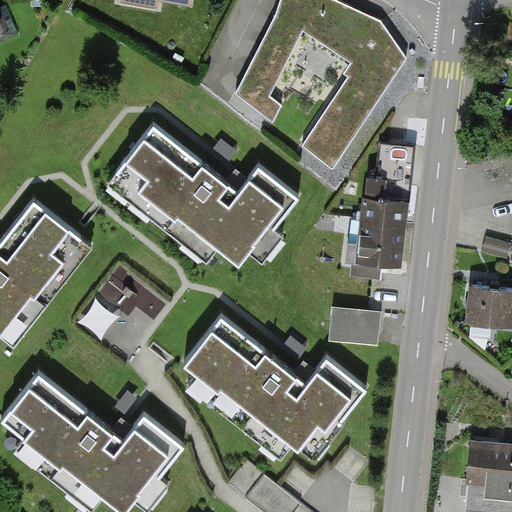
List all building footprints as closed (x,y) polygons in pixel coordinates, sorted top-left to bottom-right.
[(8,0),(0,0),(0,37),(20,30),(8,0)] [(303,143),(334,166),(381,96),(407,56),(382,20),(340,0),(280,0),(276,12),(236,90),(273,120),(283,103),(270,93),(305,29),(351,61),(345,71),(350,75),(303,143)] [(299,196),(258,165),(240,189),(153,122),(105,184),(207,262),(219,247),(240,263),(249,252),(263,263),(285,235),(275,227),(299,196)] [(414,185),(420,143),(386,139),(381,180),(414,185)] [(408,259),(417,192),(370,186),(361,254),(408,259)] [(0,232),(0,329),(16,341),(95,240),(32,191),(0,232)] [(511,242),(486,236),(483,250),(508,256),(511,242)] [(511,288),(474,284),(469,319),(511,324),(511,288)] [(386,305),(339,300),(335,334),(382,339),(386,305)] [(366,386),(325,355),(307,378),(220,312),(184,359),(198,369),(186,384),(280,456),(293,440),(316,458),(344,422),(340,419),(366,386)] [(182,442),(144,412),(126,436),(39,369),(1,418),(20,433),(10,446),(92,509),(104,494),(125,510),(134,498),(149,509),(170,481),(158,472),(182,442)] [(511,440),(470,436),(464,504),(511,508),(511,440)] [(274,481),(260,501),(274,511),(295,511),(303,502),(274,481)]
